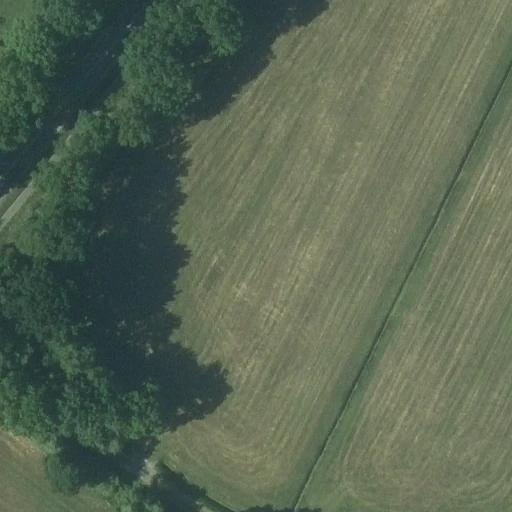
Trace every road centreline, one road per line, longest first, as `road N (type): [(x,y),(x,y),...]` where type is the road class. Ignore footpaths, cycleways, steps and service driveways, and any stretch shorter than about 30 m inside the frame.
road 1 (primary): [(0,183),(154,0)]
road 2 (track): [(194,511),(0,372)]
